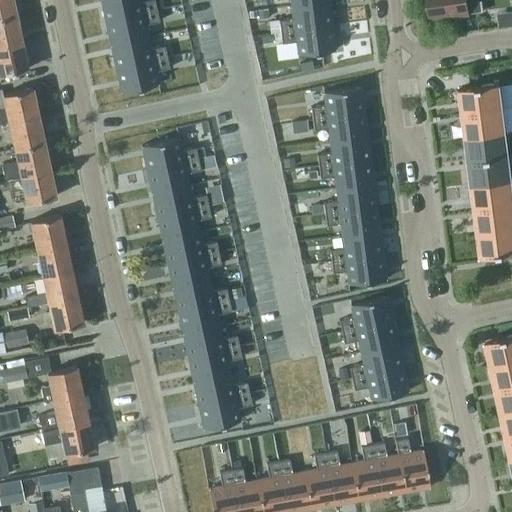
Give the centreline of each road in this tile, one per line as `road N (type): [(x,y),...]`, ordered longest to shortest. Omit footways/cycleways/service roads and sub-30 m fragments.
road 1 (residential): [(171,511),(136,353),(116,303),(58,0)]
road 2 (residential): [(441,321),(419,301),(412,245),(427,220),(419,161),(396,130),(389,77),(400,57)]
road 3 (residential): [(476,511),(441,321)]
